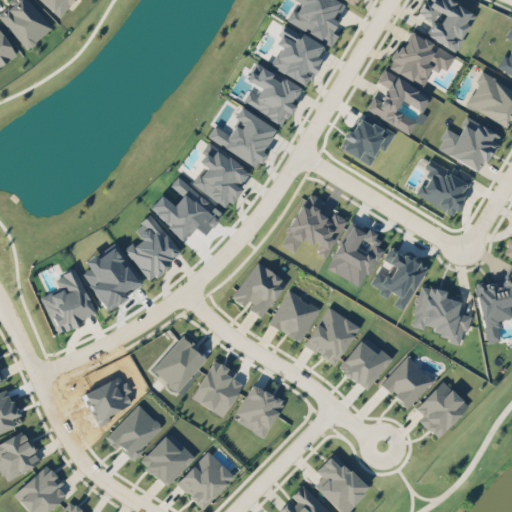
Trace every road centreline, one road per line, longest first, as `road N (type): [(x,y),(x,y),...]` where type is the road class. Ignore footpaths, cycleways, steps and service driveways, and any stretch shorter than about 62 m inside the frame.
road 1 (residential): [(34,373),(120,337),(185,292),(230,245),(286,176),(387,0)]
road 2 (residential): [(0,301),(84,466),(156,511)]
road 3 (residential): [(382,445),(310,384),(224,333),(185,292)]
road 4 (residential): [(464,243),(433,233),(299,152)]
road 5 (residential): [(230,511),(335,406)]
